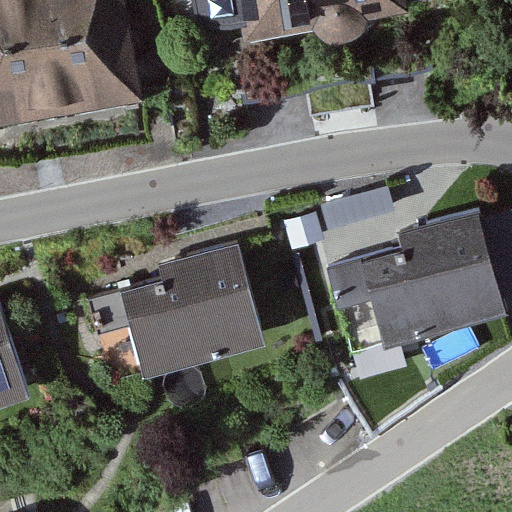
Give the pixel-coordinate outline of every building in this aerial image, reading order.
[(0,0),(0,125),(153,95),(133,0),(0,0)] [(421,12),(418,0),(203,0),(205,6),(240,0),(255,0),(262,41),(421,12)] [(511,310),(511,289),(491,219),(375,252),(401,343),(511,310)] [(275,346),(246,245),(168,267),(172,280),(133,291),(158,378),(275,346)] [(0,409),(30,399),(0,308),(0,409)]
